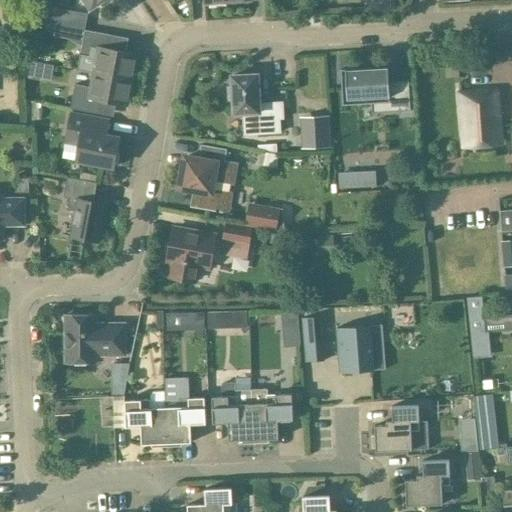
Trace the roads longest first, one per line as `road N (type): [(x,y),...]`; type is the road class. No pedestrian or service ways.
road 1 (residential): [(28,291),(98,285),(123,274),(167,63),(181,41),(403,32),(411,24),(511,18)]
road 2 (residential): [(374,511),(372,479),(347,465),(152,475)]
road 3 (residential): [(26,492),(17,318),(28,291)]
road 4 (residential): [(152,475),(26,492)]
